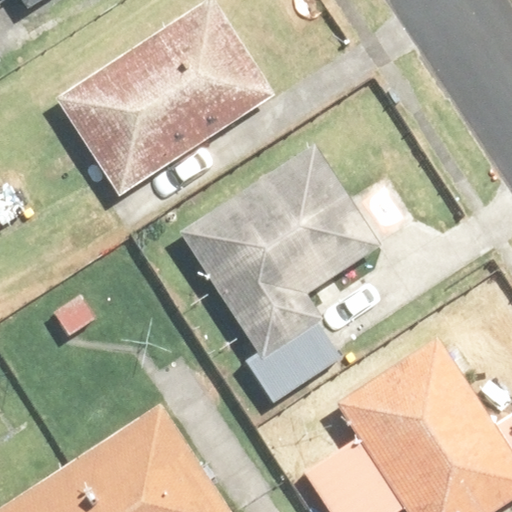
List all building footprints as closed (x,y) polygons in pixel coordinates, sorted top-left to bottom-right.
[(0,0),(0,25),(24,12),(16,0),(0,0)] [(147,30),(0,126),(0,160),(52,239),(215,133),(147,30)] [(316,290),(254,194),(178,243),(112,286),(188,402),(253,360),(240,340),(316,290)] [(359,380),(260,442),(286,482),(238,511),(458,511),(480,498),(449,450),(421,468),(389,419),(385,421),(359,380)] [(145,511),(100,441),(0,503),(0,511),(145,511)]
